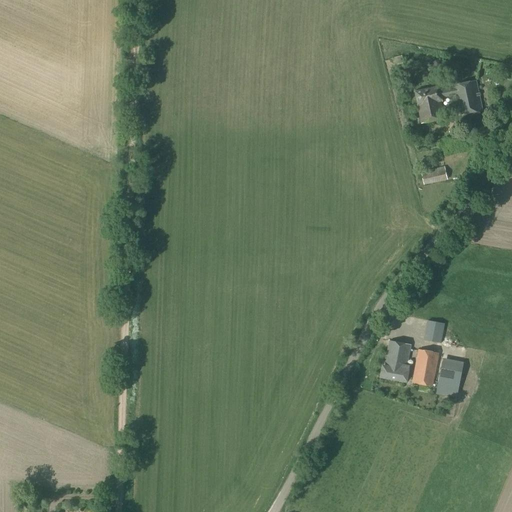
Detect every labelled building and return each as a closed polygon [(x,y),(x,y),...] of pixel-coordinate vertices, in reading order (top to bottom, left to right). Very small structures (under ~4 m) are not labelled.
[(394,66),(404,64),(402,56),(392,58),(394,66)] [(452,88),(440,91),(439,87),(415,92),(421,124),(446,119),(442,99),(454,96),(459,116),(482,111),(476,81),(452,86),(452,88)] [(446,156),(473,150),(469,133),(442,140),(446,156)] [(424,185),(447,180),(445,167),(421,172),(424,185)] [(450,345),(453,326),(426,321),(423,341),(450,345)] [(466,340),(465,349),(511,357),(511,349),(511,341),(488,337),(490,328),(470,325),(469,333),(461,332),(460,339),(466,340)] [(408,371),(409,366),(407,366),(411,345),(382,340),(379,350),(387,351),(384,367),(383,367),(381,378),(406,382),(408,371)] [(433,387),(439,354),(418,350),(412,384),(433,387)] [(457,398),(461,376),(464,363),(443,358),(436,395),(457,398)] [(463,383),(462,392),(472,393),(472,384),(463,383)]
